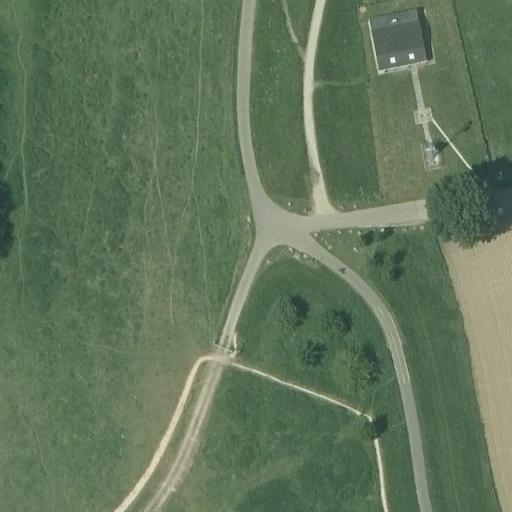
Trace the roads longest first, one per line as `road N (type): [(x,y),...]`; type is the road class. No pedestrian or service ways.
road 1 (unclassified): [(296,226),(270,219),(250,178),(241,90),(247,0)]
road 2 (unclassified): [(296,226),(511,201)]
road 3 (track): [(138,511),(183,450),(222,350)]
road 4 (track): [(270,219),(228,332)]
